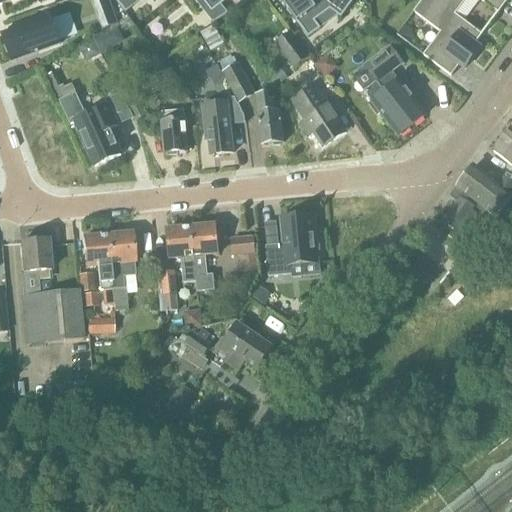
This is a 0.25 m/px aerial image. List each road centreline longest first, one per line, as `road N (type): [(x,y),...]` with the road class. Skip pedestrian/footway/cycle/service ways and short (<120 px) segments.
road 1 (residential): [(29,211),(444,171)]
road 2 (residential): [(444,171),(278,399),(207,511)]
